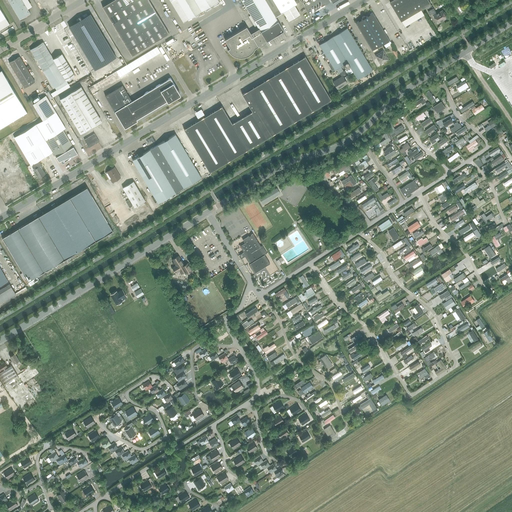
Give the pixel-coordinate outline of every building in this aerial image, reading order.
[(8,0),(21,21),(25,18),(24,17),(30,13),(22,0),(8,0)] [(149,0),(113,0),(102,7),(132,56),(169,33),(149,0)] [(217,0),(170,0),(183,22),(219,1),(217,0)] [(254,50),(255,48),(258,46),(257,44),(261,42),(262,43),(266,40),(266,41),(284,31),(275,17),(283,12),(289,21),(300,14),(295,5),(297,4),(294,0),(241,0),(244,4),(259,28),(250,33),(246,26),(224,39),(230,48),(227,49),(229,52),(231,53),(233,55),(235,56),(238,57),(240,57),(243,57),(245,57),(248,56),(250,54),(252,52),(254,50)] [(393,0),(390,2),(401,22),(402,21),(405,27),(424,15),(421,10),(431,4),(428,0),(393,0)] [(0,29),(9,24),(0,7),(0,29)] [(438,23),(447,18),(443,10),(437,14),(434,8),(428,12),(430,15),(433,14),(438,23)] [(372,50),(389,40),(373,12),(356,23),(372,50)] [(69,27),(95,70),(116,57),(90,14),(69,27)] [(357,79),(372,70),(347,28),(319,45),(335,70),(343,65),(346,69),(350,67),(357,79)] [(43,42),(30,50),(53,88),(75,75),(62,54),(53,59),(43,42)] [(158,48),(158,47),(148,53),(151,57),(156,54),(160,61),(164,58),(164,57),(170,54),(169,51),(167,52),(162,45),(158,48)] [(380,64),(388,59),(383,51),(375,55),(380,64)] [(190,60),(193,58),(190,53),(185,56),(191,66),(194,65),(190,60)] [(25,88),(35,82),(19,56),(9,62),(25,88)] [(222,106),(184,129),(202,159),(204,163),(210,172),(331,99),(305,56),(242,94),(252,111),(232,123),(222,106)] [(194,64),(196,70),(203,67),(200,61),(194,64)] [(177,79),(181,77),(174,64),(170,66),(177,79)] [(0,129),(27,113),(2,70),(0,70),(0,129)] [(343,76),(347,74),(345,70),(340,73),(342,77),(333,82),(337,89),(347,83),(343,76)] [(121,85),(105,95),(114,110),(123,126),(124,128),(125,128),(126,128),(136,122),(136,121),(136,120),(166,102),(167,103),(168,103),(180,96),(180,95),(180,94),(179,93),(171,79),(170,78),(169,78),(132,101),(122,85),(121,85)] [(458,89),(467,85),(465,81),(456,85),(458,89)] [(81,134),(91,127),(102,121),(81,86),(60,99),(81,134)] [(76,155),(76,154),(78,154),(73,147),(63,130),(53,114),(56,112),(46,95),(33,103),(43,120),(36,124),(46,140),(59,161),(60,161),(61,163),(64,161),(65,161),(66,161),(67,161),(68,161),(69,161),(70,161),(71,160),(72,160),(72,159),(73,159),(74,158),(75,157),(75,156),(76,155)] [(442,101),(433,106),(437,113),(446,108),(442,101)] [(483,104),(472,107),(474,113),(484,110),(483,104)] [(201,109),(195,113),(198,119),(205,115),(201,109)] [(415,116),(418,121),(426,116),(422,111),(415,116)] [(440,129),(453,122),(449,115),(436,122),(440,129)] [(421,123),(424,128),(433,121),(429,117),(421,123)] [(434,124),(425,129),(427,134),(432,131),(433,132),(437,130),(434,124)] [(395,134),(404,130),(402,125),(393,129),(395,134)] [(465,125),(456,131),(458,134),(467,129),(465,125)] [(380,146),(390,140),(386,132),(382,135),(385,139),(374,146),(376,149),(379,148),(380,151),(376,153),(378,157),(385,154),(380,146)] [(436,141),(440,139),(436,132),(429,135),(431,141),(435,139),(436,141)] [(84,139),(89,148),(99,141),(94,133),(84,139)] [(196,169),(193,164),(175,134),(132,160),(158,203),(201,177),(196,169)] [(471,142),(466,145),(469,150),(482,141),(478,134),(469,140),(471,142)] [(463,137),(455,142),(457,145),(465,140),(463,137)] [(402,145),(403,147),(399,149),(401,151),(410,146),(407,142),(402,145)] [(4,145),(0,147),(0,183),(7,196),(27,185),(4,145)] [(27,152),(24,154),(31,165),(34,163),(39,160),(44,157),(38,145),(27,152)] [(383,150),(387,157),(395,152),(391,146),(383,150)] [(415,147),(408,151),(410,155),(418,151),(415,147)] [(497,148),(487,152),(489,156),(499,152),(497,148)] [(494,165),(504,159),(502,155),(492,161),(494,165)] [(41,165),(39,160),(34,163),(37,167),(33,169),(38,178),(39,177),(39,178),(40,178),(41,177),(41,176),(45,174),(40,166),(41,165)] [(111,169),(107,172),(111,179),(110,180),(112,182),(121,177),(115,167),(114,168),(113,167),(111,168),(111,169)] [(408,175),(410,173),(408,170),(398,176),(402,183),(410,178),(408,175)] [(378,188),(374,182),(376,180),(374,177),(368,181),(374,190),(378,188)] [(405,197),(419,188),(414,180),(400,189),(405,197)] [(135,207),(145,201),(133,181),(123,188),(135,207)] [(466,192),(478,187),(476,182),(464,187),(466,192)] [(442,183),(434,188),(436,191),(441,188),(443,191),(443,192),(446,190),(442,183)] [(463,183),(453,189),(456,192),(465,186),(463,183)] [(351,199),(362,192),(358,186),(347,194),(351,199)] [(70,197),(2,238),(28,282),(42,273),(43,274),(38,277),(40,279),(46,275),(45,273),(44,273),(43,273),(113,231),(87,187),(70,197)] [(277,188),(260,198),(263,203),(280,193),(277,188)] [(472,199),(476,205),(472,208),(474,210),(478,208),(486,202),(483,199),(480,201),(477,196),(472,199)] [(373,197),(361,204),(365,210),(376,202),(373,197)] [(460,200),(465,209),(468,207),(462,198),(460,200)] [(442,204),(444,207),(452,203),(449,199),(442,204)] [(111,203),(105,207),(108,213),(114,210),(111,203)] [(456,204),(448,208),(450,213),(458,209),(456,204)] [(403,213),(405,216),(414,210),(412,207),(403,213)] [(449,217),(452,221),(465,213),(462,209),(449,217)] [(494,217),(492,213),(486,215),(484,213),(481,214),(485,221),(494,217)] [(382,230),(392,223),(388,218),(379,225),(382,230)] [(411,232),(421,225),(417,220),(407,227),(411,232)] [(393,226),(387,230),(394,240),(399,236),(393,226)] [(413,232),(415,237),(424,233),(422,228),(413,232)] [(473,231),(463,237),(465,241),(475,234),(477,237),(481,235),(476,228),(473,231)] [(500,244),(497,238),(502,236),(500,232),(491,236),(496,247),(500,244)] [(243,253),(245,256),(250,264),(249,264),(252,268),(255,273),(262,268),(270,263),(265,255),(267,253),(262,245),(261,246),(256,238),(253,233),(251,234),(251,235),(249,236),(243,239),(245,243),(241,245),(241,247),(241,248),(244,252),(243,253)] [(415,241),(418,246),(428,240),(426,236),(423,239),(422,237),(415,241)] [(394,248),(405,241),(402,238),(392,245),(394,248)] [(410,243),(398,250),(400,253),(404,251),(405,253),(413,248),(410,243)] [(350,252),(359,247),(357,244),(348,249),(350,252)] [(429,252),(432,256),(439,251),(441,254),(444,252),(439,245),(436,247),(429,252)] [(484,249),(490,258),(496,255),(489,245),(484,249)] [(404,263),(417,256),(414,250),(401,258),(404,263)] [(359,252),(350,258),(353,261),(361,255),(359,252)] [(176,265),(173,268),(176,273),(180,271),(181,274),(185,271),(186,274),(192,270),(188,263),(184,266),(180,260),(181,259),(179,256),(173,260),(176,265)] [(365,258),(355,263),(356,267),(366,262),(365,258)] [(422,263),(421,259),(419,261),(418,258),(408,263),(411,268),(422,263)] [(338,260),(329,266),(330,269),(340,263),(338,260)] [(502,264),(494,269),(497,272),(505,267),(502,264)] [(361,273),(371,268),(369,265),(359,270),(361,273)] [(413,270),(416,276),(424,272),(421,266),(413,270)] [(446,281),(451,278),(449,274),(452,272),(450,268),(441,273),(446,281)] [(342,277),(344,280),(351,275),(348,271),(342,277)] [(367,271),(365,272),(366,276),(364,277),(365,280),(374,276),(372,272),(368,274),(367,271)] [(503,284),(511,278),(511,274),(510,271),(501,277),(502,280),(501,280),(503,284)] [(455,281),(465,277),(463,273),(454,278),(455,281)] [(300,286),(308,283),(305,274),(297,276),(300,286)] [(373,285),(382,279),(380,276),(371,282),(373,285)] [(466,276),(462,280),(464,283),(458,287),(460,289),(467,284),(466,282),(469,280),(466,276)] [(435,292),(443,288),(442,286),(445,284),(443,282),(433,287),(435,292)] [(11,285),(0,291),(0,303),(16,294),(11,285)] [(134,292),(138,298),(144,294),(140,288),(134,292)] [(448,289),(439,295),(441,298),(450,293),(448,289)] [(117,293),(116,291),(111,294),(117,304),(122,300),(121,300),(127,296),(122,290),(117,293)] [(471,294),(460,301),(464,307),(474,300),(471,294)] [(296,303),(298,302),(295,297),(285,303),(287,307),(296,302),(296,303)] [(367,297),(358,304),(360,307),(370,300),(367,297)] [(442,303),(447,310),(455,303),(451,297),(442,303)] [(402,302),(397,306),(395,303),(391,306),(395,312),(404,305),(402,302)] [(301,303),(290,309),(293,313),(304,307),(301,303)] [(310,314),(322,308),(320,304),(308,311),(310,314)] [(415,319),(423,313),(417,305),(414,307),(418,312),(413,316),(415,319)] [(256,307),(245,312),(247,316),(258,311),(256,307)] [(461,320),(464,318),(459,308),(453,312),(457,321),(461,319),(461,320)] [(377,316),(382,323),(387,319),(385,316),(389,312),(387,309),(377,316)] [(322,311),(316,315),(314,312),(311,314),(315,320),(324,314),(322,311)] [(317,327),(328,322),(327,318),(320,322),(319,319),(314,322),(317,327)] [(244,328),(253,321),(251,319),(248,321),(246,320),(241,324),(244,328)] [(398,323),(384,329),(385,334),(396,329),(395,327),(399,326),(398,323)] [(459,331),(469,327),(467,323),(458,328),(459,331)] [(249,334),(260,329),(258,324),(247,330),(249,334)] [(324,333),(335,327),(334,324),(322,330),(324,333)] [(414,336),(423,331),(421,327),(412,332),(414,336)] [(265,329),(253,337),(255,340),(267,332),(265,329)] [(472,329),(468,331),(474,341),(478,339),(472,329)] [(310,342),(322,338),(319,331),(308,335),(310,342)] [(350,338),(352,341),(346,345),(350,352),(356,348),(354,343),(358,340),(357,339),(363,336),(360,332),(350,338)] [(418,346),(430,339),(427,334),(415,341),(418,346)] [(404,339),(395,345),(397,348),(406,342),(404,339)] [(263,348),(266,352),(276,346),(273,342),(263,348)] [(423,350),(425,352),(429,350),(428,347),(432,345),(430,342),(419,348),(421,351),(423,350)] [(481,342),(470,348),(472,353),(484,347),(481,342)] [(400,356),(413,348),(411,345),(398,353),(400,356)] [(209,355),(205,349),(199,353),(203,359),(209,355)] [(219,357),(215,351),(209,355),(212,361),(218,357),(219,357)] [(424,357),(426,361),(436,355),(433,351),(424,357)] [(17,365),(20,363),(19,360),(15,353),(10,356),(14,363),(15,362),(17,365)] [(228,359),(225,353),(219,357),(218,357),(222,363),(228,359)] [(284,354),(270,362),(272,365),(286,357),(284,354)] [(182,363),(182,364),(185,361),(181,355),(174,360),(173,360),(177,366),(178,365),(178,366),(182,363)] [(228,359),(232,365),(238,361),(234,355),(228,359)] [(328,368),(333,365),(326,355),(321,358),(328,368)] [(411,355),(403,360),(407,365),(414,360),(411,355)] [(441,359),(437,362),(441,367),(435,371),(438,375),(448,368),(441,359)] [(318,370),(322,365),(315,360),(312,365),(318,370)] [(408,366),(410,371),(421,366),(419,361),(408,366)] [(4,362),(0,365),(0,378),(1,378),(5,385),(18,377),(11,364),(7,367),(4,362)] [(186,369),(182,364),(182,363),(178,366),(178,365),(175,367),(179,373),(183,371),(186,369)] [(365,369),(361,371),(363,373),(370,368),(367,363),(363,365),(365,369)] [(425,368),(415,374),(419,380),(428,375),(425,368)] [(234,379),(240,375),(236,369),(230,373),(234,379)] [(179,373),(176,375),(175,376),(179,382),(180,381),(183,379),(184,379),(187,377),(183,371),(179,373)] [(334,373),(329,376),(333,386),(339,383),(334,373)] [(374,383),(384,378),(382,374),(372,380),(374,383)] [(216,388),(222,384),(218,378),(212,382),(216,388)] [(180,381),(179,382),(176,384),(180,390),(187,385),(184,379),(183,379),(180,381)] [(304,393),(314,386),(309,380),(299,386),(297,383),(295,385),(297,388),(299,387),(304,393)] [(153,387),(149,381),(142,385),(146,391),(149,389),(153,387)] [(236,392),(243,388),(238,382),(232,386),(236,392)] [(159,391),(156,385),(153,387),(149,389),(153,395),(156,393),(159,391)] [(166,395),(162,389),(159,391),(156,393),(160,399),(163,397),(166,395)] [(306,399),(315,394),(313,391),(305,397),(306,399)] [(173,399),(169,393),(166,395),(163,397),(167,403),(169,401),(173,399)] [(183,404),(189,400),(185,394),(178,398),(183,404)] [(378,398),(379,401),(376,402),(378,405),(389,401),(387,395),(378,398)] [(362,408),(365,413),(376,407),(371,397),(358,405),(360,409),(362,408)] [(116,408),(122,404),(118,398),(112,402),(116,408)] [(277,412),(283,408),(279,401),(273,405),(277,412)] [(104,410),(107,408),(104,404),(96,409),(98,412),(99,411),(100,412),(104,410)] [(294,415),(300,410),(296,404),(290,408),(294,415)] [(170,417),(176,413),(172,407),(166,411),(170,417)] [(130,418),(136,414),(132,408),(126,412),(130,418)] [(197,420),(203,416),(199,410),(193,414),(197,420)] [(114,425),(121,421),(115,413),(109,417),(114,425)] [(147,424),(153,420),(149,414),(143,418),(147,424)] [(303,424),(309,420),(305,414),(299,418),(303,424)] [(241,421),(237,415),(230,419),(235,425),(240,421),(241,421)] [(277,426),(283,422),(279,416),(273,420),(277,426)] [(88,428),(94,423),(90,417),(84,421),(88,428)] [(240,421),(244,427),(251,423),(246,417),(241,421),(240,421)] [(324,429),(328,436),(334,432),(330,425),(324,429)] [(129,437),(136,433),(132,427),(125,431),(129,437)] [(153,437),(159,433),(155,427),(149,431),(153,437)] [(249,439),(256,434),(252,428),(245,432),(249,439)] [(282,438),(288,434),(284,428),(277,432),(282,438)] [(69,440),(76,435),(72,429),(65,433),(69,440)] [(93,441),(99,437),(95,431),(89,435),(93,441)] [(304,442),(310,438),(306,431),(300,436),(304,442)] [(209,442),(205,436),(199,440),(199,441),(196,442),(199,447),(202,445),(203,446),(209,442)] [(111,445),(111,444),(107,438),(101,443),(105,449),(108,447),(111,445)] [(209,442),(212,448),(219,444),(215,438),(209,442)] [(234,449),(240,445),(236,438),(230,443),(234,449)] [(118,448),(114,442),(111,444),(111,445),(108,447),(112,453),(115,451),(118,448)] [(250,453),(257,449),(253,442),(246,447),(250,453)] [(125,452),(121,446),(118,448),(115,451),(119,456),(122,455),(122,454),(125,452)] [(291,457),(297,452),(293,446),(287,451),(291,457)] [(58,458),(59,457),(54,450),(51,452),(52,454),(47,457),(51,463),(58,458)] [(132,456),(128,450),(125,452),(122,454),(122,455),(126,460),(129,458),(128,458),(132,456)] [(214,461),(220,457),(216,450),(210,454),(214,461)] [(68,460),(64,454),(59,457),(58,458),(62,464),(68,460)] [(128,458),(129,458),(132,464),(139,460),(135,454),(132,456),(128,458)] [(78,462),(74,456),(68,460),(72,466),(78,462)] [(238,466),(244,462),(240,456),(234,460),(238,466)] [(263,462),(263,461),(259,456),(253,460),(257,466),(260,464),(263,462)] [(25,468),(31,464),(27,457),(21,461),(25,468)] [(78,462),(82,468),(88,464),(84,458),(78,462)] [(270,465),(266,459),(263,461),(263,462),(260,464),(264,470),(267,468),(270,465)] [(216,473),(222,468),(218,462),(211,466),(216,473)] [(277,469),(273,463),(270,465),(267,468),(271,474),(274,472),(277,469)] [(196,475),(202,472),(198,465),(192,469),(196,475)] [(284,473),(281,469),(280,467),(277,469),(274,472),(278,478),(284,473)] [(8,479),(15,475),(10,468),(4,472),(8,479)] [(159,478),(166,474),(162,468),(155,472),(159,478)] [(81,481),(88,477),(83,471),(77,475),(81,481)] [(222,483),(228,479),(224,473),(217,477),(222,483)] [(28,484),(34,480),(30,474),(24,478),(28,484)] [(198,489),(205,485),(201,478),(194,482),(198,489)] [(145,491),(151,487),(147,481),(141,484),(145,491)] [(234,489),(230,483),(224,487),(228,493),(234,489)] [(163,494),(169,490),(165,484),(159,488),(163,494)] [(88,496),(94,492),(90,486),(83,490),(88,496)] [(244,491),(248,497),(254,492),(250,486),(244,490),(244,491)] [(62,502),(68,498),(64,492),(58,496),(62,502)] [(183,502),(189,498),(185,492),(178,496),(183,502)] [(32,505),(38,501),(34,494),(28,498),(32,505)] [(11,510),(17,506),(13,499),(7,504),(11,510)] [(193,510),(199,506),(195,500),(189,504),(193,510)]
